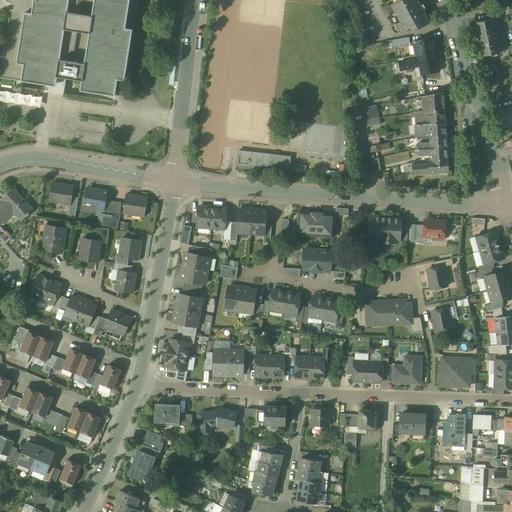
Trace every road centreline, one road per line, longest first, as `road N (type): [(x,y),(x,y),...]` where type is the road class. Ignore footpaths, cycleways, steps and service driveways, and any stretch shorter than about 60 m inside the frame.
road 1 (residential): [(274,191),(510,206)]
road 2 (residential): [(174,182),(196,0)]
road 3 (residential): [(0,167),(39,159),(174,182)]
road 4 (residential): [(137,384),(306,392)]
road 5 (residential): [(510,206),(458,55)]
road 6 (residential): [(414,280),(352,292),(277,278)]
road 7 (residential): [(150,315),(174,182)]
road 8 (residential): [(123,419),(0,365)]
road 9 (residential): [(466,184),(458,55)]
road 10 (residential): [(385,395),(511,401)]
road 11 (residential): [(29,318),(141,368)]
